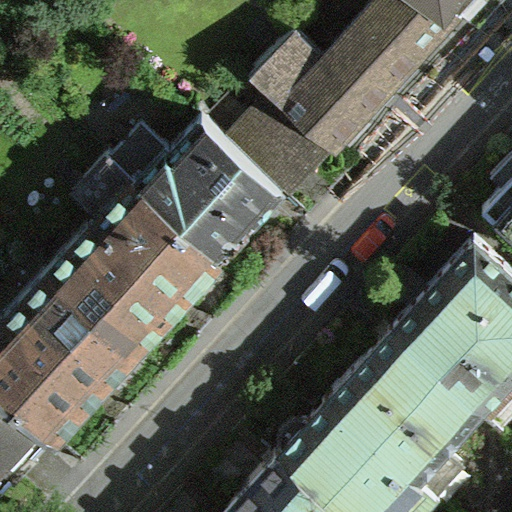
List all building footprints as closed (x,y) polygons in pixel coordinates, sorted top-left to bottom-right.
[(274,86),(326,133),(334,141),(412,56),(456,9),(459,11),(467,0),(367,0),(324,47),(296,21),(252,65),(274,86)] [(326,133),(274,86),(229,135),(281,182),(292,170),(326,133)] [(164,139),(141,119),(113,150),(220,249),(225,244),(226,246),(235,245),(241,239),(248,231),(248,223),(246,221),(281,182),(229,135),(201,109),(170,142),(166,137),(164,139)] [(113,150),(110,147),(75,184),(98,205),(49,258),(137,339),(158,317),(190,283),(193,286),(218,258),(215,255),(220,249),(113,150)] [(511,167),(484,198),(511,224),(511,167)] [(422,288),(394,319),(482,401),(511,368),(511,265),(475,231),(422,288)] [(0,379),(48,424),(54,429),(59,425),(62,428),(88,400),(84,397),(105,374),(137,339),(49,258),(0,311),(0,379)] [(417,471),(482,401),(394,319),(351,366),(329,389),(417,471)] [(16,464),(38,441),(35,438),(48,424),(0,379),(0,475),(13,461),(16,464)] [(284,420),(279,426),(279,439),(281,441),(278,444),(351,511),(418,511),(415,508),(435,487),(417,471),(329,389),(308,412),(307,410),(293,411),(284,420)] [(227,499),(240,511),(351,511),(278,444),(240,485),(227,499)] [(240,511),(227,499),(214,511),(240,511)]
